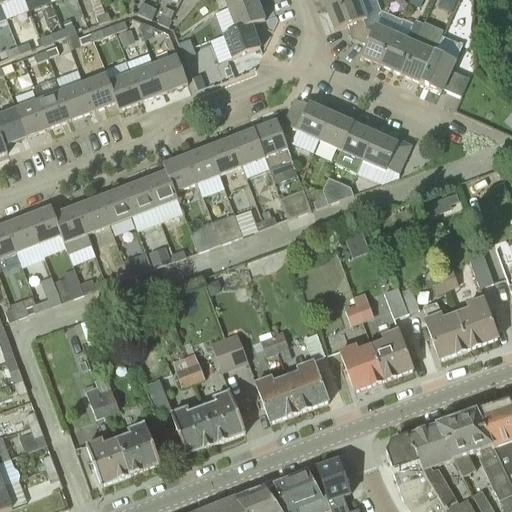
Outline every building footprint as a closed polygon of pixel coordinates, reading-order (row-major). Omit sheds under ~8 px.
[(222,0),(226,11),(255,0),(222,0)] [(235,34),(251,28),(251,29),(264,24),(255,0),(226,11),(234,33),(235,34)] [(321,0),(326,13),(359,0),(321,0)] [(334,34),(348,29),(353,42),(365,30),(364,29),(362,23),(367,21),(359,0),(326,13),(334,34)] [(137,16),(144,20),(148,8),(141,5),(137,16)] [(148,8),(144,20),(151,23),(155,11),(148,8)] [(98,27),(110,23),(107,15),(95,20),(98,27)] [(157,25),(168,30),(171,23),(160,18),(157,25)] [(65,31),(73,28),(70,21),(62,24),(65,31)] [(124,23),(112,28),(115,36),(126,31),(124,23)] [(395,36),(381,69),(401,78),(423,27),(422,27),(414,24),(406,41),(395,36)] [(423,27),(401,78),(420,87),(434,55),(441,39),(441,38),(443,34),(423,25),(422,27),(423,27)] [(154,31),(143,26),(140,33),(151,38),(154,31)] [(366,48),(361,59),(381,69),(395,36),(375,27),(372,34),(365,30),(353,42),(366,48)] [(61,33),(64,40),(75,36),(73,28),(65,31),(61,33)] [(251,28),(235,34),(234,33),(222,38),(232,62),(260,52),(251,29),(251,28)] [(489,43),(502,41),(500,31),(487,34),(489,43)] [(53,44),(64,40),(61,33),(50,37),(53,44)] [(89,37),(92,45),(104,40),(101,33),(89,37)] [(131,33),(119,38),(124,50),(136,46),(131,33)] [(81,49),(92,45),(89,37),(78,41),(81,49)] [(181,53),(192,49),(189,42),(178,46),(181,53)] [(16,50),(19,57),(30,53),(28,45),(16,50)] [(192,49),(181,53),(183,61),(195,57),(192,49)] [(8,61),(19,57),(16,50),(5,54),(8,61)] [(45,54),(47,61),(58,57),(56,50),(45,54)] [(36,66),(47,61),(45,54),(33,58),(36,66)] [(441,96),(443,92),(460,100),(468,81),(452,73),(455,64),(434,55),(420,87),(441,96)] [(153,67),(164,96),(187,88),(176,58),(153,67)] [(0,70),(0,72),(2,79),(13,74),(11,67),(0,70)] [(142,105),(164,96),(153,67),(130,76),(142,105)] [(107,85),(108,84),(105,76),(82,85),(93,115),(115,106),(107,85)] [(107,85),(115,106),(118,114),(142,105),(130,76),(108,84),(107,85)] [(60,94),(71,123),(93,115),(82,85),(60,94)] [(49,132),(71,123),(60,94),(37,103),(49,132)] [(26,141),(49,132),(37,103),(15,111),(26,141)] [(283,128),(295,134),(318,145),(331,117),(308,106),(307,108),(294,103),(285,123),(283,128)] [(0,139),(4,149),(26,141),(15,111),(0,116),(0,139)] [(318,145),(340,155),(353,126),(331,117),(318,145)] [(269,173),(291,164),(282,139),(279,131),(277,124),(253,133),(264,161),(269,173)] [(363,165),(375,136),(353,126),(340,155),(363,165)] [(231,142),(241,170),(264,161),(253,133),(231,142)] [(397,149),(398,147),(375,136),(363,165),(385,175),(386,172),(398,178),(409,154),(397,149)] [(219,179),(241,170),(231,142),(208,151),(219,179)] [(196,188),(219,179),(208,151),(186,159),(196,188)] [(174,196),(175,196),(196,188),(186,159),(162,168),(165,176),(166,175),(174,196)] [(175,196),(174,196),(166,175),(165,176),(144,184),(154,212),(159,226),(182,218),(176,203),(177,203),(175,196)] [(324,200),(327,208),(353,199),(350,190),(328,180),(322,194),(324,200)] [(132,221),(154,212),(144,184),(121,192),(132,221)] [(109,229),(132,221),(121,192),(99,201),(109,229)] [(287,223),(310,214),(302,193),(279,201),(287,223)] [(429,215),(449,209),(459,205),(456,197),(426,208),(429,215)] [(315,212),(327,208),(324,200),(312,205),(315,212)] [(87,238),(109,229),(99,201),(76,210),(87,238)] [(67,257),(90,248),(86,238),(87,238),(76,210),(54,218),(53,218),(61,239),(60,239),(67,257)] [(60,239),(61,239),(53,218),(54,218),(51,211),(28,219),(39,247),(60,239)] [(211,225),(219,248),(241,240),(233,217),(211,225)] [(16,256),(39,247),(28,219),(5,228),(16,256)] [(261,224),(264,231),(276,227),(273,219),(261,224)] [(253,236),(264,231),(261,224),(250,228),(253,236)] [(196,256),(219,248),(211,225),(205,227),(189,237),(196,256)] [(0,262),(16,256),(5,228),(0,229),(0,262)] [(347,246),(363,240),(359,229),(342,235),(347,246)] [(511,288),(508,290),(511,300),(511,233),(498,239),(499,245),(498,258),(508,259),(511,267),(511,288)] [(153,272),(170,265),(164,250),(148,256),(153,272)] [(173,264),(185,260),(182,253),(171,258),(173,264)] [(140,277),(151,273),(145,256),(134,261),(140,277)] [(468,263),(479,292),(493,287),(483,258),(468,263)] [(140,277),(134,261),(122,265),(129,281),(140,277)] [(440,275),(447,296),(459,291),(451,271),(440,275)] [(436,300),(447,296),(440,275),(428,279),(436,300)] [(104,282),(106,290),(117,286),(115,278),(104,282)] [(53,285),(58,299),(69,295),(64,281),(53,285)] [(79,287),(83,298),(106,290),(104,282),(93,286),(91,282),(79,287)] [(218,296),(221,290),(217,282),(206,287),(210,298),(218,296)] [(399,294),(407,317),(418,312),(410,290),(399,294)] [(407,317),(399,294),(398,292),(384,297),(393,322),(407,317)] [(61,306),(72,302),(69,295),(58,299),(61,306)] [(32,300),(23,303),(28,318),(38,315),(35,307),(32,300)] [(455,316),(469,353),(498,343),(482,300),(465,307),(467,312),(455,316)] [(38,315),(49,311),(46,303),(35,307),(38,315)] [(355,307),(362,325),(373,321),(366,303),(355,307)] [(439,364),(469,353),(455,316),(441,321),(436,305),(423,310),(426,321),(423,322),(439,364)] [(350,330),(362,325),(355,307),(344,312),(350,330)] [(8,326),(16,323),(11,311),(11,312),(4,314),(8,326)] [(93,322),(80,327),(87,345),(88,348),(101,343),(93,322)] [(370,347),(384,385),(413,374),(397,331),(380,338),(382,343),(370,347)] [(271,338),(277,357),(288,353),(282,334),(271,338)] [(223,341),(234,371),(247,367),(236,336),(223,341)] [(266,361),(277,357),(271,338),(259,343),(266,361)] [(319,360),(329,356),(323,340),(313,344),(319,360)] [(6,341),(0,343),(0,351),(2,356),(10,352),(6,341)] [(221,376),(234,371),(223,341),(209,346),(221,376)] [(354,396),(384,385),(370,347),(357,352),(355,347),(338,353),(354,396)] [(285,379),(299,416),(328,406),(313,363),(295,370),(297,375),(285,379)] [(187,371),(193,388),(204,384),(198,366),(187,371)] [(181,393),(193,388),(187,371),(175,375),(181,393)] [(13,387),(21,384),(17,372),(8,375),(13,387)] [(270,427),(299,416),(285,379),(272,384),(271,378),(254,385),(270,427)] [(21,384),(13,387),(17,399),(26,396),(21,384)] [(96,423),(107,419),(98,396),(95,389),(84,394),(96,423)] [(98,396),(107,419),(118,415),(110,391),(98,396)] [(201,410),(216,447),(245,437),(229,393),(212,400),(214,405),(201,410)] [(511,409),(508,403),(476,415),(496,453),(511,488),(511,409)] [(186,459),(216,447),(201,410),(188,414),(187,409),(170,415),(186,459)] [(29,431),(38,428),(33,415),(24,418),(29,431)] [(511,511),(511,488),(496,453),(476,415),(437,429),(463,479),(475,473),(467,458),(480,455),(482,460),(478,462),(498,504),(501,511),(511,511)] [(116,442),(130,479),(159,468),(144,426),(127,432),(128,437),(116,442)] [(38,428),(29,431),(31,436),(18,441),(24,457),(46,448),(38,428)] [(462,480),(463,479),(437,429),(409,439),(424,476),(438,499),(445,511),(459,511),(436,469),(453,463),(462,480)] [(407,511),(419,511),(438,499),(424,476),(409,439),(390,445),(385,455),(404,508),(407,511)] [(0,465),(9,462),(1,440),(0,440),(0,465)] [(101,490),(130,479),(116,442),(103,446),(102,442),(85,448),(101,490)] [(44,473),(53,469),(49,458),(40,461),(44,473)] [(329,511),(347,511),(343,499),(350,497),(338,463),(316,471),(322,490),(329,511)] [(53,469),(44,473),(49,485),(58,481),(53,469)] [(325,511),(320,497),(317,491),(307,474),(273,487),(283,511),(325,511)] [(3,490),(0,491),(0,511),(9,511),(11,511),(3,490)] [(278,511),(263,491),(245,498),(255,511),(278,511)] [(479,511),(492,511),(481,493),(472,499),(479,511)] [(255,511),(245,498),(209,511),(255,511)] [(445,511),(438,499),(419,511),(445,511)]
